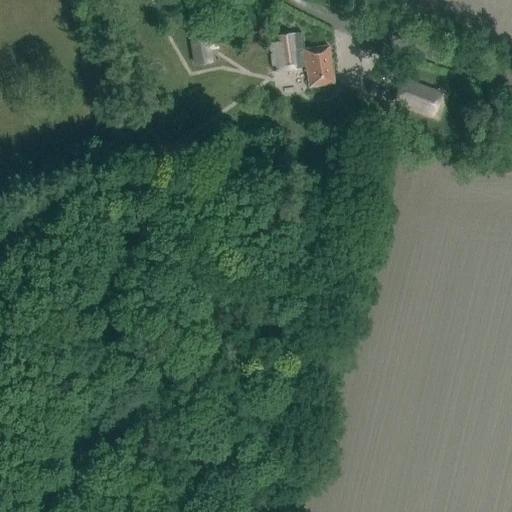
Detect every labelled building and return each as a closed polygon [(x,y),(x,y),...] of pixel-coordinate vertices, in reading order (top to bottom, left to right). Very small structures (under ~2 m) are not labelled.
[(216,31),(189,35),(192,53),(211,50),(218,49),(216,31)] [(270,46),(274,71),(306,66),(310,87),(334,83),(329,46),(303,50),(301,32),(277,36),(279,45),(270,46)] [(403,81),(395,100),(432,114),(439,95),(403,81)] [(212,108),(248,106),(247,83),(211,86),(212,108)] [(366,119),(355,116),(348,141),(359,144),(366,119)] [(194,143),(158,146),(159,166),(195,163),(194,143)]
